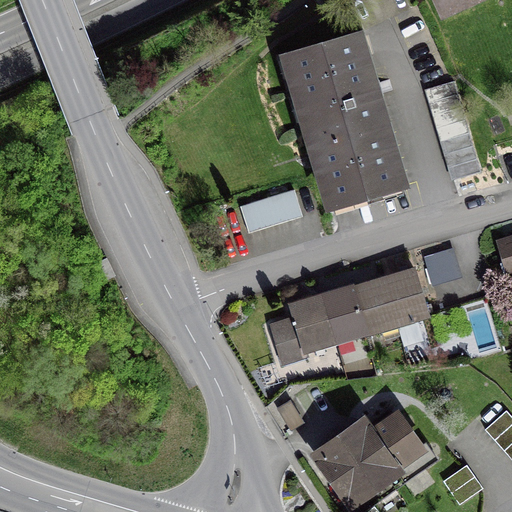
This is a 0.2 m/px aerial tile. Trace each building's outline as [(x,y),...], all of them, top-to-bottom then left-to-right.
[(438,0),(444,12),(472,0),(438,0)] [(355,35),(287,56),(333,210),(402,190),(355,35)] [(455,84),(429,92),(454,181),(480,174),(455,84)] [(303,219),(295,191),(241,206),(249,234),(303,219)] [(454,248),(424,256),(432,286),(462,279),(454,248)] [(296,320),(274,327),(284,360),(307,353),(305,348),(428,310),(415,269),(401,273),(372,282),(339,293),(308,303),(292,307),(296,320)] [(511,417),(510,415),(489,435),(511,459),(511,417)] [(404,417),(336,464),(366,507),(434,460),(404,417)] [(486,493),(471,468),(445,485),(461,509),(486,493)]
